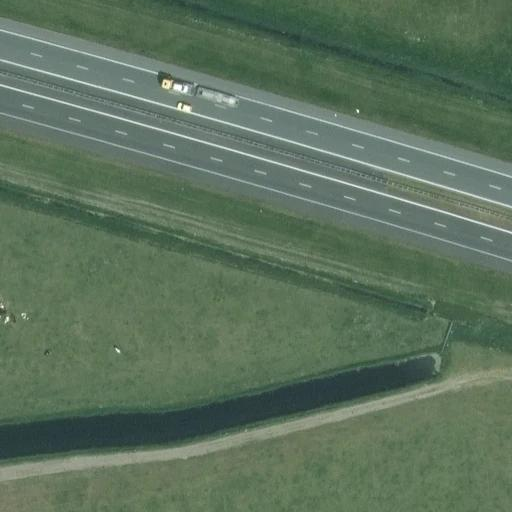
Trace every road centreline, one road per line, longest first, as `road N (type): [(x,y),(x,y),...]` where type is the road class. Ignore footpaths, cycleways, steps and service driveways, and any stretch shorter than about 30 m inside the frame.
road 1 (motorway): [(0,98),(511,246)]
road 2 (motorway): [(511,192),(0,46)]
